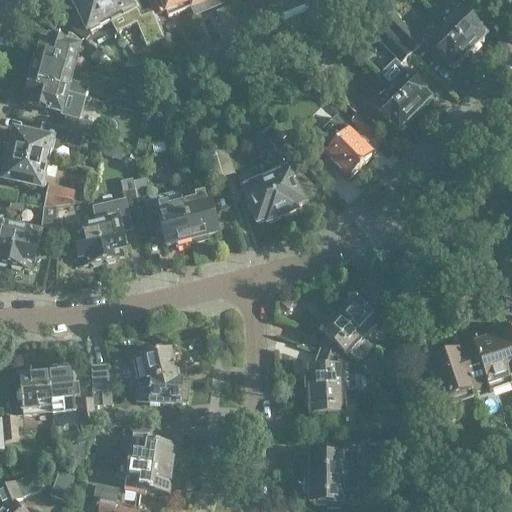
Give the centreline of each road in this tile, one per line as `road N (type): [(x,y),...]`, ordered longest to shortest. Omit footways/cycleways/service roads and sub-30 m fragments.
road 1 (residential): [(0,323),(72,320),(252,276)]
road 2 (residential): [(250,511),(252,276)]
road 3 (residential): [(380,216),(511,69)]
road 4 (residential): [(252,276),(336,253),(380,216)]
road 5 (residential): [(494,209),(422,230),(398,229),(380,216)]
